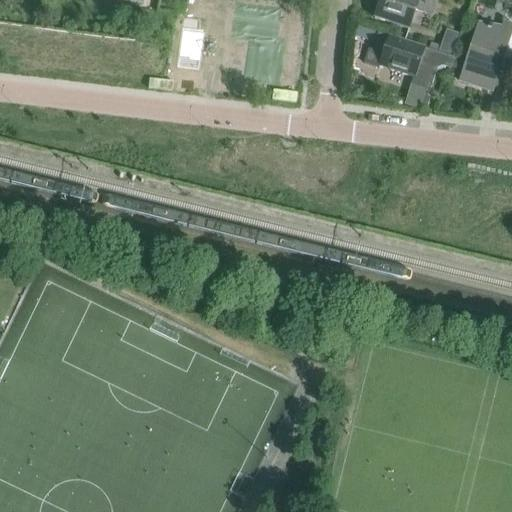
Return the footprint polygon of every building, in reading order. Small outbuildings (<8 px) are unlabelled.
[(435,0),(380,0),(374,19),(409,30),(416,11),(431,15),(435,0)] [(239,7),(235,37),(250,39),(251,37),(274,41),(278,12),(239,7)] [(511,72),(511,26),(503,24),(502,27),(478,25),(459,82),(493,93),(501,69),(511,72)] [(184,34),(179,72),(200,75),(205,36),(184,34)] [(450,70),(454,59),(378,34),(372,52),(369,51),(364,65),(379,70),(380,68),(413,79),(411,86),(430,93),(438,70),(443,68),(450,70)] [(250,39),(245,76),(276,80),(281,41),(274,41),(251,37),(250,39)] [(309,344),(303,342),(300,354),(307,356),(309,344)]
